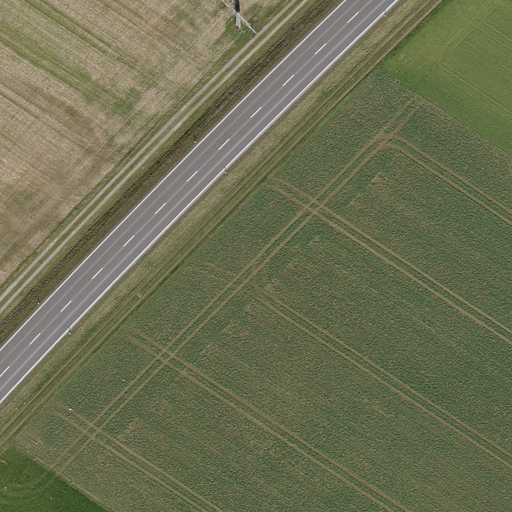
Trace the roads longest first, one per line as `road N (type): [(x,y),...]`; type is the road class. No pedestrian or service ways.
road 1 (track): [(436,0),(0,441)]
road 2 (primary): [(0,377),(373,0)]
road 3 (track): [(303,0),(0,307)]
